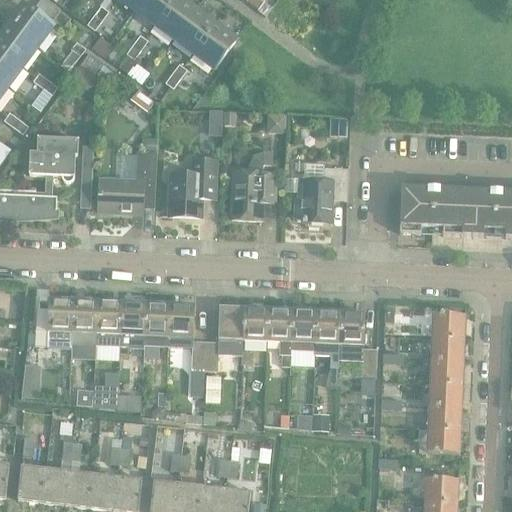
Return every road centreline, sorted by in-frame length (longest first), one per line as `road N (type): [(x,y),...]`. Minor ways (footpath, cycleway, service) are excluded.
road 1 (unclassified): [(375,277),(0,259)]
road 2 (residential): [(375,277),(381,169),(511,172)]
road 3 (residential): [(501,283),(486,511)]
road 4 (unclassified): [(501,283),(375,277)]
